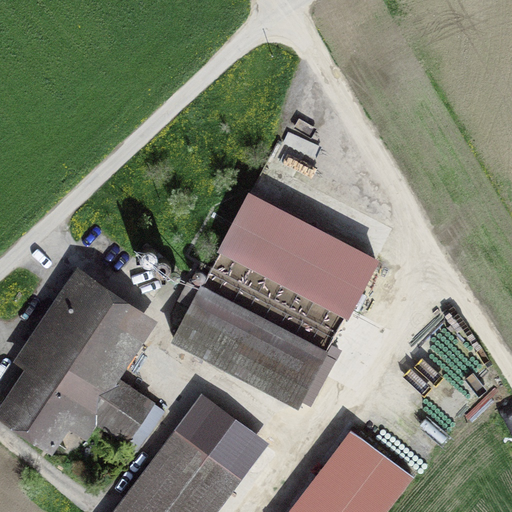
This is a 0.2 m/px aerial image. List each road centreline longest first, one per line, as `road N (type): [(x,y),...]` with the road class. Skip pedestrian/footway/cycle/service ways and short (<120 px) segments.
road 1 (track): [(285,5),(511,376)]
road 2 (unclassified): [(0,272),(285,5)]
road 3 (track): [(427,238),(250,511)]
